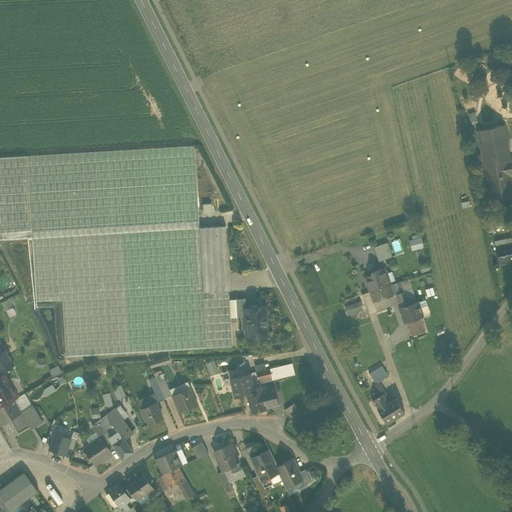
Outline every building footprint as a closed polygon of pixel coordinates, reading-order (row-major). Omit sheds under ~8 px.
[(475,111),(468,113),(471,125),(478,124),(475,111)] [(480,139),(505,134),(503,125),(478,130),(480,139)] [(511,194),(511,190),(510,182),(509,175),(511,174),(511,159),(510,160),(505,134),(480,139),(492,199),(511,194)] [(194,146),(28,156),(32,238),(199,228),(194,146)] [(0,239),(32,238),(28,156),(0,157),(0,239)] [(212,203),(202,203),(202,212),(212,213),(212,203)] [(199,228),(203,292),(229,290),(230,290),(226,226),(199,228)] [(203,292),(199,228),(32,238),(37,301),(62,300),(66,357),(232,346),(229,290),(203,292)] [(411,239),(412,248),(424,246),(423,238),(411,239)] [(374,247),(379,262),(392,257),(387,243),(374,247)] [(511,243),(495,247),(499,264),(511,261),(511,243)] [(365,278),(370,292),(390,285),(385,268),(373,272),(372,276),(365,278)] [(390,285),(394,295),(396,295),(411,289),(408,279),(390,285)] [(390,285),(370,292),(373,303),(394,296),(394,295),(390,285)] [(396,295),(400,308),(416,302),(411,289),(396,295)] [(236,299),(237,317),(246,317),(245,309),(246,309),(245,299),(236,299)] [(2,303),(6,310),(13,307),(10,300),(2,303)] [(344,307),(348,315),(365,308),(361,300),(344,307)] [(425,300),(418,302),(422,315),(430,312),(425,300)] [(422,316),(422,315),(418,302),(416,302),(400,308),(405,322),(407,321),(420,316),(422,316)] [(246,317),(247,336),(267,335),(266,317),(268,315),(268,311),(265,310),(265,307),(258,308),(256,305),(252,306),(251,308),(246,309),(245,309),(246,317)] [(407,321),(412,336),(425,331),(420,316),(407,321)] [(0,348),(0,372),(1,374),(14,366),(3,347),(0,348)] [(150,362),(151,367),(170,361),(169,357),(150,362)] [(219,372),(214,360),(205,364),(211,376),(219,372)] [(254,365),(256,372),(266,370),(264,363),(254,365)] [(270,369),(272,377),(272,378),(273,378),(273,377),(280,376),(280,375),(286,373),(286,372),(292,370),(291,364),(270,369)] [(272,378),(272,380),(295,375),(292,364),(291,364),(292,370),(286,372),(286,373),(280,375),(280,376),(273,377),(273,378),(272,378)] [(61,373),(58,366),(49,370),(53,377),(61,373)] [(369,374),(375,384),(387,377),(380,366),(369,374)] [(256,372),(258,380),(272,377),(270,369),(266,370),(256,372)] [(250,374),(253,387),(260,386),(258,380),(256,372),(250,374)] [(158,373),(154,375),(155,377),(158,383),(165,380),(162,374),(159,375),(158,373)] [(247,394),(247,393),(251,392),(250,388),(253,387),(250,374),(231,379),(235,397),(243,395),(242,391),(246,390),(247,394)] [(0,376),(0,407),(13,399),(17,397),(4,375),(0,376)] [(158,383),(155,377),(148,380),(151,386),(158,383)] [(272,378),(272,377),(258,380),(260,386),(261,390),(266,389),(265,384),(273,382),(272,380),(272,378)] [(165,380),(158,383),(165,399),(172,396),(169,390),(165,380)] [(187,381),(169,390),(172,396),(190,387),(187,381)] [(266,389),(261,390),(266,409),(279,405),(273,382),(265,384),(266,389)] [(158,402),(165,399),(158,383),(151,386),(158,402)] [(56,390),(52,384),(45,389),(44,392),(46,396),(56,390)] [(116,390),(114,391),(118,400),(126,396),(121,385),(115,388),(116,390)] [(260,386),(253,387),(250,388),(251,392),(247,393),(252,412),(266,409),(261,390),(260,386)] [(179,412),(179,413),(198,404),(197,404),(196,404),(189,389),(191,388),(190,387),(172,396),(174,396),(180,411),(179,412)] [(17,397),(13,399),(21,412),(32,405),(25,393),(24,393),(17,397)] [(110,393),(102,394),(106,409),(114,408),(110,393)] [(153,395),(147,397),(150,405),(156,403),(153,395)] [(373,400),(378,409),(384,405),(379,396),(373,400)] [(142,409),(150,405),(147,397),(138,401),(142,409)] [(396,398),(384,405),(378,409),(386,423),(404,412),(396,398)] [(21,412),(13,399),(0,407),(0,420),(2,424),(11,418),(13,417),(21,412)] [(163,418),(156,403),(150,405),(142,409),(149,424),(163,418)] [(284,410),(288,415),(297,408),(294,403),(284,410)] [(32,405),(21,412),(13,417),(16,423),(24,419),(29,426),(31,429),(42,422),(32,405)] [(120,406),(115,409),(123,420),(128,417),(120,406)] [(91,409),(92,419),(100,418),(99,408),(91,409)] [(113,435),(120,432),(127,427),(123,420),(115,409),(114,408),(106,414),(107,415),(107,416),(108,421),(113,435)] [(91,426),(92,426),(107,416),(107,415),(91,426)] [(95,430),(108,421),(107,416),(92,426),(95,430)] [(14,425),(18,432),(29,426),(24,419),(16,423),(14,425)] [(100,439),(105,445),(111,441),(109,438),(113,435),(108,421),(95,430),(96,432),(100,439)] [(132,433),(127,427),(120,432),(124,439),(132,433)] [(70,439),(67,448),(73,450),(79,433),(73,431),(70,439)] [(86,439),(90,445),(90,444),(91,445),(100,439),(96,432),(86,439)] [(114,446),(122,458),(133,451),(124,439),(120,432),(113,435),(109,438),(111,441),(114,446)] [(70,439),(55,433),(49,450),(65,455),(67,448),(70,439)] [(105,445),(100,439),(91,445),(90,444),(90,445),(83,449),(95,465),(100,462),(105,458),(111,454),(105,445)] [(192,448),(197,458),(208,454),(202,442),(192,448)] [(245,445),(250,455),(255,453),(250,443),(245,445)] [(214,451),(222,469),(223,469),(238,461),(230,444),(214,451)] [(154,459),(162,475),(178,467),(181,465),(175,450),(154,459)] [(261,481),(262,480),(269,477),(279,472),(277,467),(268,450),(250,458),(258,475),(261,481)] [(291,460),(277,467),(279,472),(286,487),(302,479),(303,479),(299,472),(294,461),(291,460)] [(245,476),(238,461),(223,469),(224,470),(230,483),(245,476)] [(169,488),(178,483),(185,480),(178,467),(162,475),(169,488)] [(302,479),(304,484),(311,481),(305,469),(299,472),(303,479),(302,479)] [(217,473),(224,486),(230,483),(224,470),(217,473)] [(0,493),(11,510),(12,509),(18,505),(25,500),(27,498),(30,496),(37,490),(25,473),(0,491),(0,493)] [(134,495),(137,499),(152,488),(143,474),(127,485),(134,495)] [(257,486),(259,490),(265,487),(262,480),(261,481),(258,475),(253,478),(257,486)] [(273,484),(269,477),(262,480),(265,487),(273,484)] [(193,496),(185,480),(178,483),(186,500),(193,496)] [(109,490),(110,493),(108,495),(114,503),(117,501),(119,505),(120,506),(125,502),(130,499),(129,498),(122,489),(118,483),(109,490)] [(224,486),(227,493),(233,490),(230,483),(224,486)] [(122,489),(129,498),(134,495),(127,485),(122,489)] [(259,490),(262,497),(268,494),(265,487),(259,490)] [(0,509),(1,511),(8,511),(11,510),(0,493),(0,509)] [(25,500),(18,505),(12,509),(14,511),(47,511),(45,509),(41,511),(37,511),(34,508),(27,498),(25,500)] [(113,510),(114,511),(136,511),(134,507),(130,509),(125,502),(120,506),(119,505),(113,510)]
